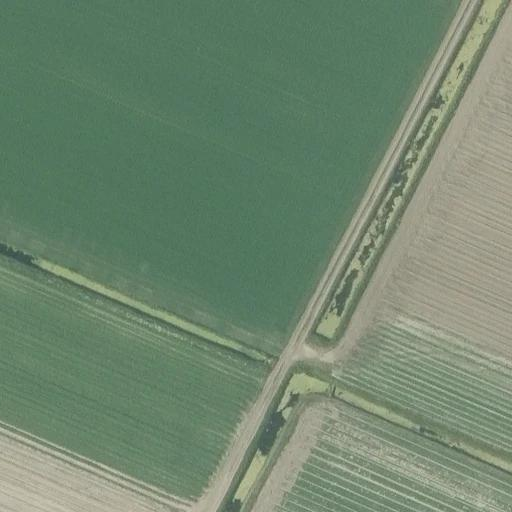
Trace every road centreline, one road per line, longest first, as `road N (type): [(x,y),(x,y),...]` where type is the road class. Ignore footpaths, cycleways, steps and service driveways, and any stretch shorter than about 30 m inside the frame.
road 1 (track): [(208,511),(467,0)]
road 2 (track): [(296,337),(313,359),(335,355),(511,9)]
